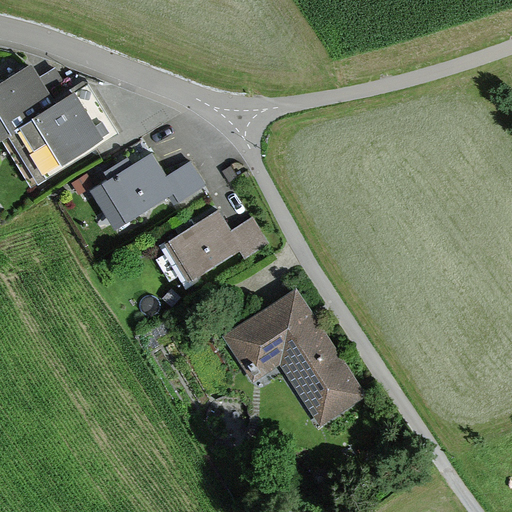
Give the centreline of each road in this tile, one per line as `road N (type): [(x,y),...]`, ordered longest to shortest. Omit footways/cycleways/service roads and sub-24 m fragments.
road 1 (unclassified): [(0,27),(234,113),(430,72),(511,43)]
road 2 (track): [(475,511),(338,313),(251,162),(234,113)]
